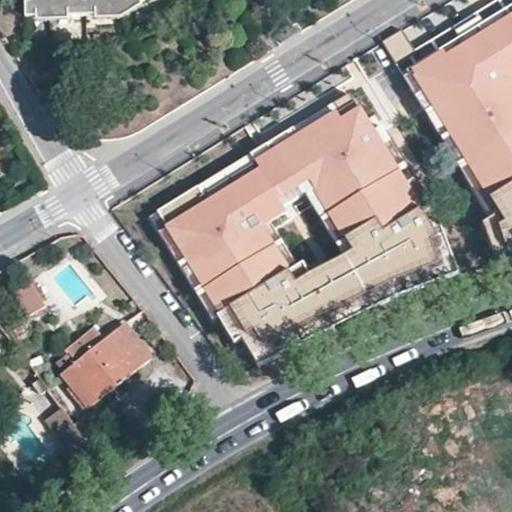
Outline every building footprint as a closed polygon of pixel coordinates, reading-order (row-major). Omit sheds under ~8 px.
[(24,0),(26,18),(37,17),(37,13),(67,12),(67,16),(95,16),(95,10),(118,10),(134,0),(138,0),(140,3),(144,0),(24,0)] [(134,0),(118,10),(95,10),(95,16),(96,20),(121,19),(142,6),(140,3),(138,0),(134,0)] [(491,3),(150,218),(242,381),(369,317),(499,260),(489,237),(499,228),(511,218),(511,27),(507,20),(491,3)] [(67,12),(37,13),(37,17),(37,22),(67,21),(67,16),(67,12)] [(18,295),(30,319),(49,310),(37,286),(18,295)] [(65,373),(75,386),(81,380),(99,402),(151,359),(124,325),(105,340),(80,363),(65,373)] [(67,349),(78,362),(105,340),(95,327),(67,349)] [(81,380),(75,386),(92,407),(99,402),(81,380)] [(67,450),(83,438),(50,395),(34,407),(67,450)] [(99,412),(76,429),(83,438),(106,421),(99,412)]
